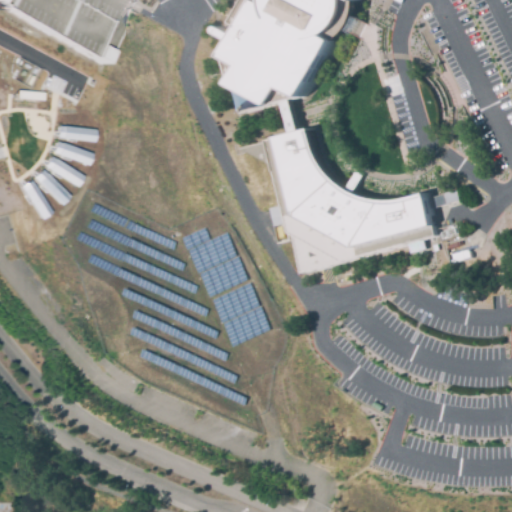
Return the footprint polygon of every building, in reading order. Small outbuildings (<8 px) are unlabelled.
[(0,0),(140,0),(138,4),(100,69),(0,7),(0,0)] [(234,30),(248,0),(354,0),(345,19),(332,43),(302,96),(290,100),(285,102),(255,110),(250,87),(234,30)] [(285,102),(293,132),(298,131),(290,100),(285,102)] [(92,140),(93,128),(55,127),(55,140),(92,140)] [(270,137),(293,132),(298,131),(313,128),(326,165),(347,187),(356,171),(360,173),(363,175),(355,191),(385,200),(416,195),(425,193),(437,233),(428,237),(317,270),(278,159),(270,137)] [(90,154),(54,142),(50,154),(86,165),(90,154)] [(81,174),(47,158),(42,169),(76,185),(81,174)] [(31,178),(58,205),(66,197),(40,169),(31,178)] [(48,213),(29,180),(18,187),(38,219),(48,213)] [(436,202),(433,192),(459,184),(461,194),(436,202)] [(431,196),(432,206),(459,201),(457,191),(431,196)] [(460,236),(458,224),(436,227),(438,240),(460,236)] [(471,249),(473,258),(454,262),(452,254),(471,249)]
